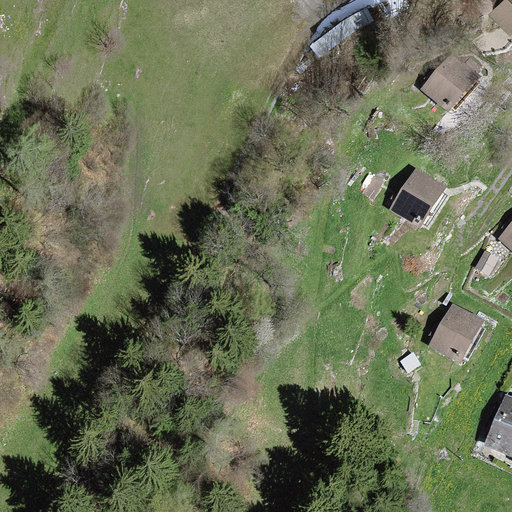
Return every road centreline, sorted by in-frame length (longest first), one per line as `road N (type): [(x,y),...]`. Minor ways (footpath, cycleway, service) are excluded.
road 1 (track): [(318,8),(211,233),(50,511)]
road 2 (track): [(511,165),(433,300)]
